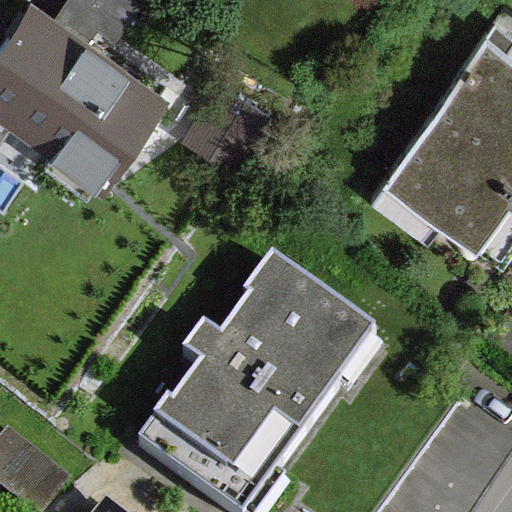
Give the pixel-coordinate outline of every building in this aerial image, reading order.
[(155,99),(21,0),(19,0),(0,26),(0,130),(85,193),(155,99)] [(511,56),(482,36),(378,185),(468,247),(501,201),(511,208),(511,56)] [(340,321),(271,270),(247,302),(253,306),(221,349),(205,337),(186,362),(204,375),(175,414),(168,409),(143,443),(204,488),(235,511),(247,511),(283,464),(372,345),(340,321)] [(372,345),(283,464),(314,487),(302,503),(314,511),(383,511),(459,410),(402,368),(435,324),(373,277),(340,321),(372,345)] [(39,511),(66,480),(9,433),(0,444),(0,479),(39,511)] [(129,511),(106,494),(92,511),(129,511)]
